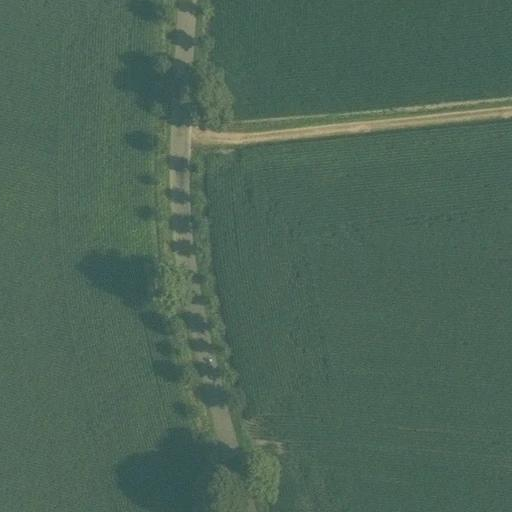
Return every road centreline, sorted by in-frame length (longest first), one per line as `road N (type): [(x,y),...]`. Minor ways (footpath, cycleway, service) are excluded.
road 1 (unclassified): [(249,511),(183,249),(184,0)]
road 2 (track): [(511,117),(178,145)]
